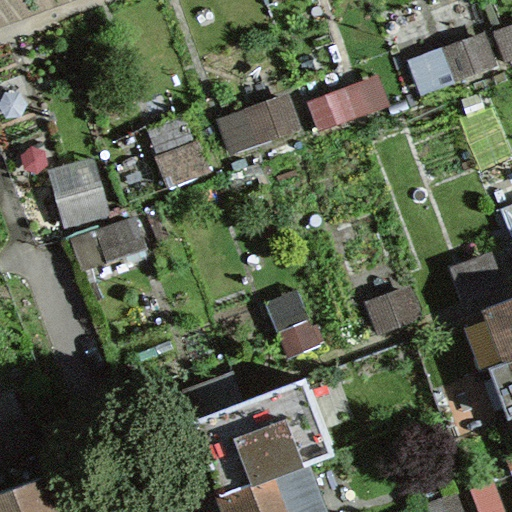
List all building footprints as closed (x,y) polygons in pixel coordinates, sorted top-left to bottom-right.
[(511,300),(488,310),(507,360),(511,358),(511,300)] [(511,414),(511,358),(507,360),(489,367),(508,417),(511,414)] [(196,420),(244,402),(234,376),(191,393),(186,395),(196,420)] [(263,426),(253,398),(244,402),(196,420),(193,421),(199,436),(222,496),(281,473),(270,445),(280,441),(273,423),(263,426)] [(322,511),(304,464),(281,473),(222,496),(228,511),(322,511)] [(44,477),(0,493),(0,511),(56,511),(49,492),(44,477)] [(433,501),(436,511),(464,511),(457,492),(433,501)]
